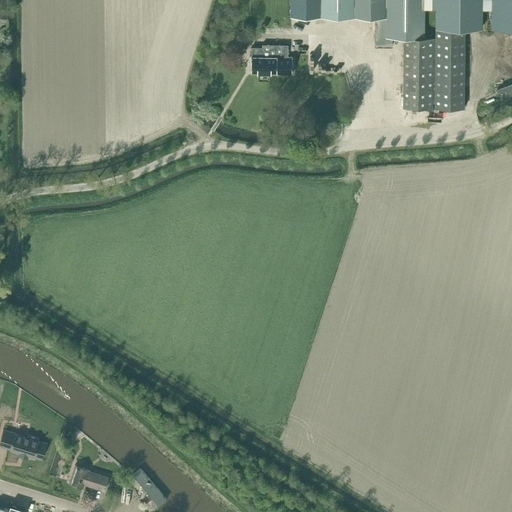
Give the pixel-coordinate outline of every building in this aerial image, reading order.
[(481,28),(481,8),(481,0),(290,0),(290,16),(376,17),(375,36),(404,37),(403,106),(464,107),(465,28),(481,28)] [(511,0),(491,0),(491,28),(511,27),(511,0)] [(262,44),(262,47),(252,47),(252,56),(251,56),(251,72),(276,72),(276,73),(292,73),(292,56),(287,56),(287,44),(262,44)] [(511,81),(498,86),(501,96),(511,92),(511,81)] [(26,437),(3,429),(0,438),(0,445),(19,451),(18,454),(27,457),(28,454),(42,458),(47,443),(38,440),(39,437),(27,434),(26,437)] [(85,483),(88,484),(104,489),(108,477),(89,470),(89,469),(75,464),(72,473),(74,474),(71,483),(80,486),(84,487),(85,483)] [(158,505),(165,498),(141,469),(133,475),(158,505)]
